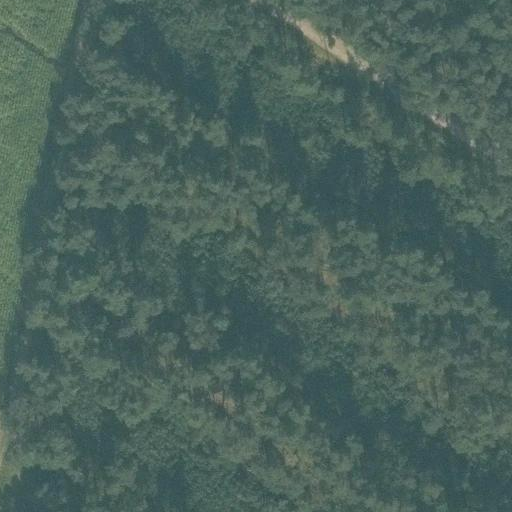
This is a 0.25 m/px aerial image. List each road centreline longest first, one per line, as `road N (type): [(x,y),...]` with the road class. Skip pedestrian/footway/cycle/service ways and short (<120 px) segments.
road 1 (track): [(0,396),(89,0)]
road 2 (track): [(263,0),(511,166)]
